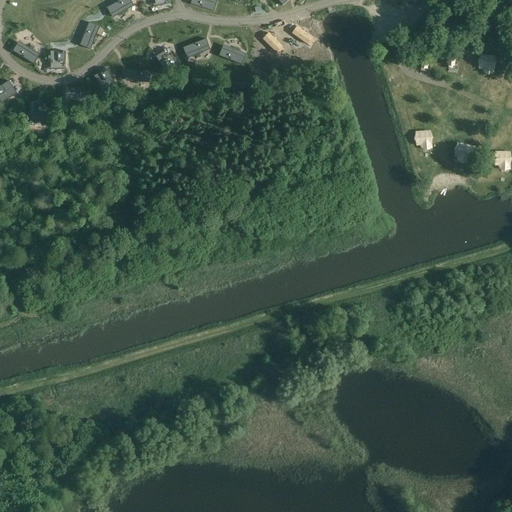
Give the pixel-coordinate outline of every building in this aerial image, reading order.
[(110,16),(132,3),(129,0),(121,0),(106,9),(110,16)] [(214,12),(216,5),(197,0),(191,0),(190,5),(214,12)] [(86,49),(95,26),(88,23),(79,46),(86,49)] [(185,56),(208,47),(206,40),(182,48),(185,56)] [(39,59),(18,46),(14,52),(35,65),(39,59)] [(446,59),(456,60),(456,46),(446,46),(446,59)] [(492,59),(493,50),(485,49),(484,58),(492,59)] [(244,59),(221,50),(219,57),(242,66),(244,59)] [(58,67),(58,71),(66,71),(66,53),(52,53),(52,67),(58,67)] [(162,53),(156,58),(165,73),(178,65),(170,54),(165,57),(162,53)] [(106,70),(93,78),(100,90),(106,86),(108,90),(115,86),(106,70)] [(149,80),(150,73),(126,71),(125,78),(149,80)] [(10,82),(0,88),(0,101),(2,104),(14,97),(10,91),(14,89),(10,82)] [(89,101),(90,94),(67,88),(66,96),(89,101)] [(32,104),(32,118),(38,118),(38,123),(46,123),(47,105),(32,104)] [(486,130),(487,120),(476,119),(475,129),(486,130)] [(497,147),(501,139),(496,136),(491,144),(497,147)] [(466,150),(466,159),(477,160),(478,150),(466,150)] [(481,164),(497,169),(500,158),(485,153),(481,164)] [(29,446),(22,449),(25,459),(32,457),(29,446)]
